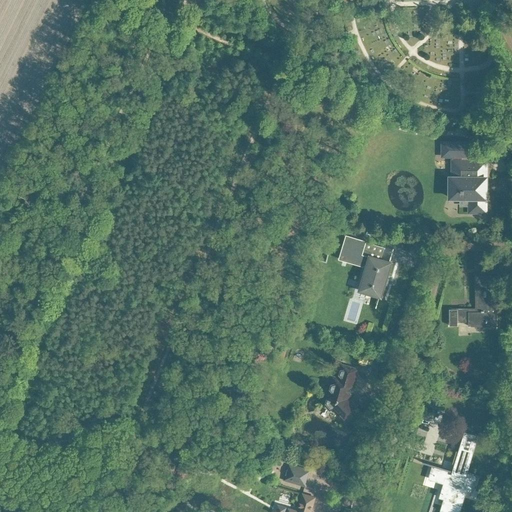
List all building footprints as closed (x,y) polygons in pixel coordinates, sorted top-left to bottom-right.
[(475,158),(476,141),(441,141),(441,158),(452,158),(452,159),(450,159),(450,175),(448,175),(447,200),(459,200),(459,206),(467,206),(467,214),(487,214),(488,159),(474,159),(474,158),(475,158)] [(347,237),(343,250),(356,254),(354,262),(367,266),(360,290),(379,296),(389,263),(380,261),(384,248),(347,237)] [(457,309),(457,314),(449,313),(449,325),(457,326),(457,322),(467,322),(467,325),(495,325),(495,307),(494,307),(494,277),(476,277),(476,309),(457,309)] [(353,384),(357,370),(341,365),(338,378),(332,377),(324,403),(330,409),(334,407),(341,414),(341,415),(344,419),(350,414),(350,412),(356,406),(346,396),(350,385),(353,384)] [(429,388),(424,402),(431,405),(435,390),(429,388)] [(422,461),(422,463),(432,466),(434,466),(431,477),(450,483),(442,509),(441,511),(440,511),(441,511),(442,511),(443,509),(452,511),(458,511),(466,488),(470,489),(475,475),(478,476),(481,477),(482,475),(475,473),(467,471),(467,468),(477,437),(464,433),(455,464),(454,464),(454,467),(455,467),(453,471),(435,465),(422,461)] [(309,473),(310,471),(288,464),(284,480),(305,486),(306,484),(305,484),(308,472),(309,473)] [(440,510),(441,511),(442,509),(450,483),(431,477),(434,466),(432,466),(427,479),(443,484),(438,498),(443,499),(440,510)] [(452,511),(443,509),(442,511),(444,511),(459,511),(466,491),(472,492),(478,476),(475,475),(470,489),(466,488),(458,511),(452,511)] [(288,508),(286,511),(310,511),(315,497),(302,493),(297,511),(288,508)]
